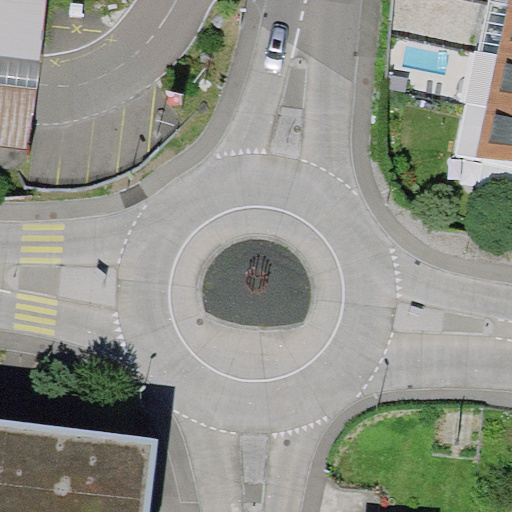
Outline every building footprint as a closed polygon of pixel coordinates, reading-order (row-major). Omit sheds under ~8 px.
[(0,0),(0,1),(83,12),(83,0),(0,0)] [(511,19),(511,0),(489,0),(487,14),(511,19)] [(511,19),(487,14),(476,66),(511,73),(511,19)] [(511,117),(511,73),(476,66),(467,108),(511,117)] [(511,117),(467,108),(456,156),(511,167),(511,117)] [(0,511),(168,511),(177,447),(0,425),(0,511)]
